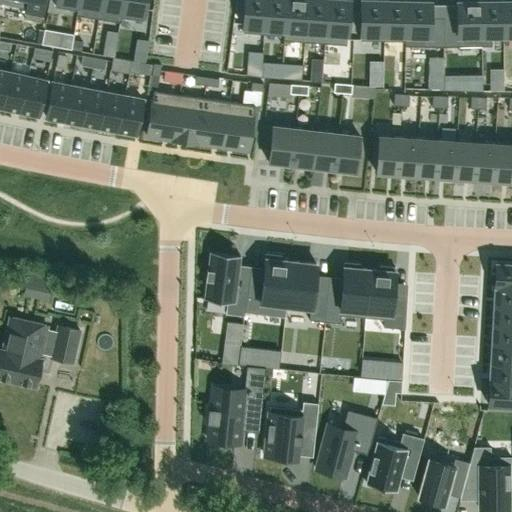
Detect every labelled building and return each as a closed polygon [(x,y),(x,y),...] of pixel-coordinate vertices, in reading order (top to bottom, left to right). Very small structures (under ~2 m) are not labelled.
[(0,0),(0,2),(26,8),(24,18),(41,21),(45,0),(0,0)] [(56,0),(55,7),(77,10),(79,0),(56,0)] [(77,10),(76,15),(77,15),(98,18),(100,0),(79,0),(77,10)] [(100,0),(98,18),(119,22),(121,22),(121,17),(120,17),(122,0),(100,0)] [(122,0),(120,17),(121,17),(143,20),(145,0),(122,0)] [(244,0),(243,32),(264,33),(266,0),(244,0)] [(266,0),(264,33),(283,35),(284,35),(286,0),(266,0)] [(283,35),(283,40),(284,40),(304,41),(307,0),(286,0),(284,35),(283,35)] [(307,0),(304,41),(325,43),(327,0),(307,0)] [(327,0),(325,43),(346,44),(348,0),(327,0)] [(360,0),(360,40),(384,40),(384,0),(360,0)] [(406,0),(384,0),(384,40),(404,41),(405,41),(407,0),(406,0)] [(404,41),(404,46),(405,46),(443,47),(443,21),(430,20),(430,1),(407,0),(405,41),(404,41)] [(502,0),(481,1),(481,46),(491,46),(491,36),(503,36),(502,0)] [(511,0),(502,0),(503,36),(511,35),(511,0)] [(443,21),(443,47),(481,46),(481,1),(457,1),(457,21),(443,21)] [(59,33),(57,47),(71,50),(73,40),(73,35),(59,33)] [(82,51),(83,42),(73,40),(71,50),(82,51)] [(0,41),(0,49),(9,51),(10,43),(0,41)] [(45,49),(42,61),(50,62),(52,50),(45,49)] [(58,54),(56,66),(64,68),(66,56),(58,54)] [(82,56),(81,65),(92,67),(94,58),(82,56)] [(94,58),(92,67),(105,69),(106,60),(94,58)] [(131,60),(129,71),(150,75),(152,64),(131,60)] [(159,76),(161,64),(153,63),(151,75),(159,76)] [(289,79),(290,64),(282,63),(281,78),(289,79)] [(261,77),(261,69),(246,67),(246,75),(261,77)] [(503,85),(503,69),(490,69),(490,86),(503,85)] [(0,70),(0,106),(2,107),(10,73),(0,70)] [(10,73),(2,107),(20,111),(27,77),(10,73)] [(206,85),(207,77),(195,75),(194,83),(206,85)] [(27,77),(20,111),(38,115),(46,81),(27,77)] [(219,79),(207,77),(206,85),(217,86),(219,79)] [(443,90),(443,78),(430,78),(430,89),(443,90)] [(455,90),(455,78),(443,78),(443,90),(455,90)] [(52,82),(45,117),(64,120),(71,86),(52,82)] [(263,83),(251,82),(250,90),(262,91),(263,83)] [(334,83),(334,92),(342,93),(343,84),(334,83)] [(290,84),(289,93),(298,94),(299,85),(290,84)] [(343,84),(342,93),(351,94),(351,85),(343,84)] [(299,85),(298,94),(307,95),(308,86),(299,85)] [(71,86),(64,120),(82,124),(88,89),(71,86)] [(88,89),(82,124),(100,127),(106,93),(88,89)] [(153,90),(147,136),(172,140),(179,94),(153,90)] [(106,93),(100,127),(117,131),(124,96),(106,93)] [(401,106),(402,94),(394,93),(393,105),(401,106)] [(179,94),(172,140),(197,143),(204,98),(179,94)] [(409,94),(402,94),(401,106),(409,106),(409,94)] [(439,107),(440,95),(432,95),(431,107),(439,107)] [(448,96),(440,95),(439,107),(447,108),(448,96)] [(124,96),(117,131),(136,134),(143,100),(124,96)] [(477,109),(478,97),(470,96),(470,108),(477,109)] [(486,97),(478,97),(477,109),(485,109),(486,97)] [(204,98),(197,143),(222,147),(229,101),(204,98)] [(229,101),(222,147),(248,151),(255,105),(229,101)] [(272,126),(268,162),(290,164),(294,129),(272,126)] [(294,129),(290,164),(312,167),(316,131),(294,129)] [(316,131),(312,167),(333,169),(337,134),(316,131)] [(337,134),(333,169),(356,172),(360,136),(337,134)] [(379,135),(376,173),(396,175),(399,136),(379,135)] [(399,136),(396,175),(415,176),(418,138),(399,136)] [(418,138),(415,176),(434,177),(437,139),(418,138)] [(437,139),(434,177),(454,178),(456,140),(437,139)] [(456,140),(454,178),(473,180),(475,141),(456,140)] [(475,141),(473,180),(492,181),(495,143),(475,141)] [(511,143),(495,143),(492,181),(511,182),(511,169),(511,143)] [(244,312),(248,284),(236,283),(238,269),(240,255),(210,251),(204,299),(226,302),(225,313),(244,316),(244,312)] [(248,284),(244,312),(284,317),(285,309),(291,261),(281,260),(281,256),(265,254),(262,285),(248,284)] [(291,261),(285,309),(309,312),(308,320),(318,321),(324,321),(327,293),(313,291),(316,264),(291,261)] [(327,293),(324,321),(340,323),(340,315),(365,317),(369,270),(364,269),(365,265),(349,264),(348,268),(343,267),(341,294),(327,293)] [(511,264),(496,264),(495,286),(511,286),(511,264)] [(369,269),(365,317),(383,319),(383,327),(404,329),(406,300),(393,298),(394,284),(395,267),(379,266),(379,270),(369,269)] [(46,301),(50,283),(27,277),(23,296),(46,301)] [(511,286),(495,286),(494,305),(511,306),(511,286)] [(511,306),(493,305),(492,324),(511,325),(511,306)] [(10,317),(2,350),(0,350),(0,378),(35,387),(41,359),(39,359),(41,353),(51,355),(50,357),(73,362),(80,331),(57,326),(56,332),(46,330),(47,326),(10,317)] [(511,325),(492,324),(491,343),(511,344),(511,325)] [(222,359),(238,361),(241,343),(241,341),(225,339),(222,359)] [(281,348),(241,343),(238,361),(278,366),(281,348)] [(511,344),(491,343),(490,362),(511,363),(511,344)] [(401,380),(402,361),(389,360),(388,379),(401,380)] [(511,363),(490,362),(489,382),(511,383),(511,363)] [(243,392),(212,389),(211,408),(208,408),(207,422),(209,423),(207,440),(239,443),(242,417),(260,418),(265,367),(246,365),(243,392)] [(401,392),(401,380),(387,379),(384,391),(401,392)] [(489,385),(488,404),(511,405),(511,383),(489,382),(489,385)] [(314,437),(318,402),(302,401),(301,409),(269,405),(264,455),(286,458),(286,453),(298,455),(300,435),(314,437)] [(327,424),(315,468),(344,476),(352,450),(367,454),(377,417),(347,409),(342,428),(327,424)] [(395,490),(399,475),(402,462),(416,466),(423,439),(402,433),(400,442),(378,436),(366,483),(395,490)] [(473,446),(464,480),(479,480),(479,510),(508,509),(508,480),(511,480),(510,456),(490,456),(490,446),(473,446)] [(429,458),(418,496),(430,500),(429,503),(442,507),(449,481),(462,485),(469,462),(454,458),(452,464),(429,458)]
